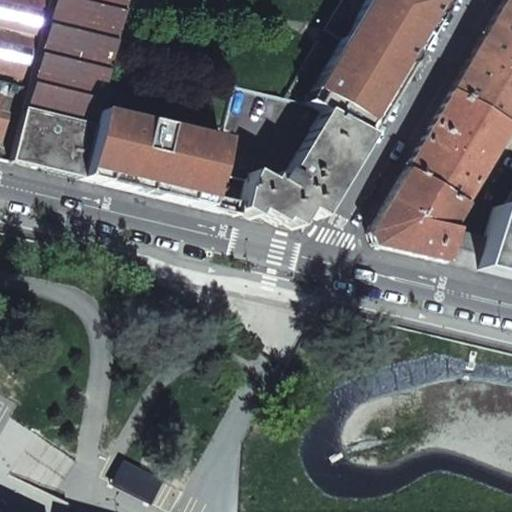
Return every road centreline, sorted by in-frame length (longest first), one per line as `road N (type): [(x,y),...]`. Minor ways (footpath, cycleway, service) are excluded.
road 1 (residential): [(0,185),(323,262)]
road 2 (residential): [(468,0),(323,262)]
road 3 (residential): [(323,262),(511,306)]
